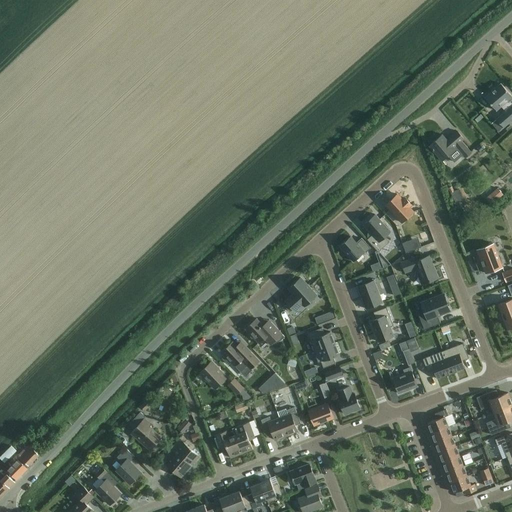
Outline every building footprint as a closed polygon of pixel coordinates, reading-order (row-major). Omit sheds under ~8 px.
[(505,111),(496,119),(503,127),(511,119),(511,103),(508,100),(511,96),(511,95),(501,83),(485,97),(496,110),(501,106),(505,111)] [(442,134),(429,146),(442,161),(448,155),(453,160),(461,153),(465,158),(471,152),(461,141),(464,139),(457,131),(447,140),(442,134)] [(498,188),(493,192),(499,198),(503,194),(498,188)] [(409,207),(411,205),(405,198),(403,200),(397,194),(386,205),(402,222),(413,212),(409,207)] [(378,252),(390,241),(385,236),(390,231),(375,214),(363,225),(372,234),(367,239),(372,245),(378,252)] [(357,243),(351,236),(340,246),(353,261),(364,251),(365,252),(370,248),(362,238),(357,243)] [(408,241),(403,243),(406,252),(411,250),(408,241)] [(486,273),(502,267),(494,243),(477,250),(486,273)] [(391,264),(379,251),(378,252),(377,250),(375,252),(381,268),(391,264)] [(429,256),(417,260),(412,262),(410,258),(404,261),(401,262),(405,273),(416,269),(422,284),(437,278),(434,268),(432,264),(429,256)] [(506,282),(511,279),(511,268),(503,272),(506,282)] [(394,276),(387,278),(390,287),(397,285),(394,276)] [(304,306),(317,295),(301,277),(288,289),(294,294),(286,301),(295,311),(302,304),(304,306)] [(374,280),(357,286),(366,308),(383,302),(374,280)] [(424,311),(418,314),(424,329),(440,323),(438,315),(450,311),(443,294),(421,302),(424,311)] [(511,299),(498,305),(507,329),(511,327),(511,299)] [(370,321),(378,342),(393,336),(390,327),(393,325),(386,307),(374,312),(376,318),(370,321)] [(257,318),(245,329),(250,334),(250,336),(252,338),(254,338),(259,343),(265,338),(270,344),(281,340),(284,336),(271,322),(266,326),(264,328),(262,324),(257,318)] [(324,334),(322,327),(307,333),(314,351),(335,343),(331,332),(324,334)] [(406,340),(410,351),(419,348),(414,337),(406,340)] [(259,361),(248,349),(241,341),(236,346),(232,341),(221,352),(225,356),(223,358),(229,364),(231,362),(235,366),(236,366),(240,371),(247,364),(251,369),(259,361)] [(336,363),(333,356),(339,354),(335,343),(314,351),(318,362),(321,361),(323,368),(336,363)] [(463,343),(443,351),(451,373),(465,368),(462,360),(469,358),(463,343)] [(408,365),(415,362),(409,348),(403,351),(408,365)] [(443,351),(423,358),(428,371),(433,369),(437,379),(451,373),(443,351)] [(200,372),(215,388),(227,377),(220,371),(217,368),(217,367),(211,361),(200,372)] [(343,374),(340,366),(325,372),(328,380),(343,374)] [(417,386),(410,367),(403,369),(404,373),(393,378),(399,393),(417,386)] [(280,386),(287,384),(276,372),(271,377),(280,386)] [(243,387),(235,378),(230,382),(234,387),(233,388),(237,393),(243,387)] [(324,397),(331,395),(326,382),(319,384),(324,397)] [(338,390),(341,398),(339,399),(345,414),(360,408),(354,393),(352,394),(349,386),(338,390)] [(491,405),(494,412),(511,404),(511,403),(508,393),(495,398),(492,391),(476,397),(481,409),(491,405)] [(144,411),(151,404),(146,400),(140,407),(144,411)] [(308,410),(314,425),(333,418),(327,403),(308,410)] [(511,418),(511,404),(494,412),(496,419),(486,423),(491,435),(507,428),(504,422),(511,418)] [(301,423),(295,407),(286,410),(286,409),(277,412),(279,418),(286,436),(293,434),(293,433),(297,431),(295,425),(301,423)] [(435,413),(437,419),(428,422),(431,433),(448,426),(445,416),(448,415),(446,409),(435,413)] [(131,433),(145,445),(151,450),(162,437),(143,420),(146,417),(140,412),(130,424),(135,428),(131,433)] [(286,436),(279,418),(271,421),(269,416),(261,420),(267,436),(273,434),(275,440),(279,438),(280,439),(286,436)] [(182,434),(190,425),(185,421),(177,430),(182,434)] [(240,432),(235,435),(242,453),(253,449),(249,438),(254,436),(249,422),(238,426),(240,432)] [(452,436),(448,426),(431,433),(435,442),(452,436)] [(242,453),(235,435),(229,437),(226,430),(215,435),(221,449),(226,446),(231,458),(242,453)] [(477,431),(470,434),(472,439),(479,437),(477,431)] [(198,432),(192,434),(195,441),(201,438),(198,432)] [(511,432),(495,439),(497,445),(502,443),(507,457),(511,455),(511,432)] [(456,446),(452,436),(435,442),(439,452),(456,446)] [(199,456),(183,442),(165,463),(181,476),(199,456)] [(39,456),(28,445),(18,455),(28,466),(39,456)] [(460,456),(456,446),(439,452),(443,462),(460,456)] [(116,470),(130,484),(141,473),(130,462),(135,457),(126,448),(117,457),(123,463),(116,470)] [(463,465),(460,456),(443,462),(447,472),(463,465)] [(16,479),(28,468),(18,459),(7,470),(16,479)] [(283,459),(270,463),(272,471),(285,467),(283,459)] [(309,464),(290,471),(295,484),(296,484),(298,489),(304,487),(316,482),(309,464)] [(467,475),(463,465),(447,472),(450,482),(467,475)] [(111,485),(116,480),(107,472),(102,467),(97,473),(105,481),(96,490),(110,504),(120,494),(111,485)] [(485,485),(493,482),(492,477),(488,468),(480,471),(484,480),(485,485)] [(0,495),(14,482),(2,469),(0,470),(0,495)] [(471,485),(467,475),(450,482),(454,492),(463,489),(465,494),(477,490),(474,484),(471,485)] [(270,479),(260,483),(266,499),(276,495),(277,499),(283,496),(283,495),(280,489),(278,483),(273,485),(270,479)] [(266,499),(260,483),(250,487),(253,493),(248,495),(253,508),(253,509),(256,507),(263,505),(261,501),(266,499)] [(300,511),(301,511),(308,511),(323,507),(319,497),(322,496),(317,484),(305,489),(307,495),(298,498),(301,506),(298,507),(300,511)] [(92,511),(94,511),(86,504),(94,497),(83,486),(73,496),(78,502),(68,511),(92,511)] [(253,508),(248,495),(247,495),(242,497),(240,490),(230,494),(236,510),(245,506),(247,510),(253,508)] [(230,511),(236,510),(230,494),(220,498),(222,505),(217,507),(218,511),(230,511)]
